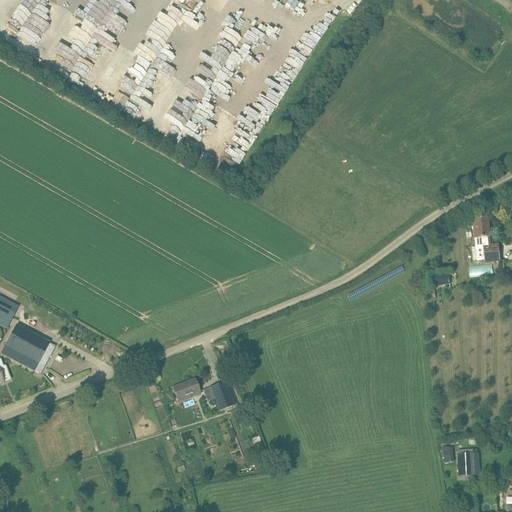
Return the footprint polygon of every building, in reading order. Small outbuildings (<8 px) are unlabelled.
[(61,12),(68,4),(62,0),(31,0),(26,6),(23,8),(14,1),(10,5),(21,14),(11,26),(19,38),(8,29),(5,32),(12,37),(15,35),(21,40),(29,29),(23,19),(26,16),(31,11),(32,13),(28,19),(36,25),(47,18),(55,8),(61,12)] [(235,66),(245,50),(235,44),(241,35),(232,29),(226,38),(217,33),(205,52),(226,65),(228,62),(235,66)] [(138,39),(158,50),(163,40),(144,30),(138,39)] [(154,65),(172,76),(181,60),(171,54),(177,44),(170,40),(154,65)] [(121,86),(148,99),(155,85),(140,77),(146,65),(141,63),(141,61),(127,54),(123,62),(131,66),(121,86)] [(185,103),(165,131),(189,148),(203,129),(191,120),(194,115),(204,122),(214,109),(209,106),(217,95),(209,89),(221,71),(217,68),(210,78),(205,74),(191,94),(198,99),(192,108),(185,103)] [(146,78),(152,82),(158,73),(151,70),(146,78)] [(101,100),(131,114),(135,105),(131,104),(131,102),(105,90),(101,100)] [(488,218),(473,220),(475,239),(476,239),(476,247),(484,247),(485,262),(500,260),(499,245),(490,246),(489,238),(490,238),(488,218)] [(470,277),(482,276),(481,265),(469,266),(470,277)] [(448,273),(433,275),(435,286),(438,286),(439,290),(447,289),(446,285),(450,284),(448,273)] [(8,302),(0,316),(0,326),(6,330),(18,308),(8,302)] [(8,358),(32,370),(41,375),(56,347),(17,326),(3,351),(10,355),(8,358)] [(173,388),(178,403),(200,394),(195,380),(173,388)] [(210,387),(220,412),(235,406),(225,382),(210,387)] [(474,454),(458,455),(459,477),(475,476),(474,454)]
